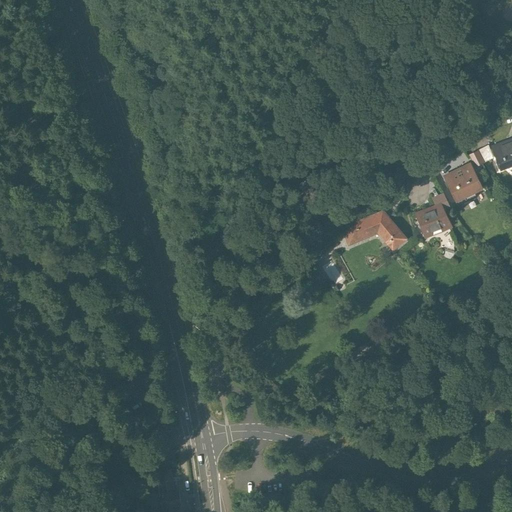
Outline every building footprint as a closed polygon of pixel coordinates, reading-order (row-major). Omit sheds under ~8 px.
[(511,139),(498,144),(505,168),(511,165),(511,139)] [(499,156),(494,143),(475,153),(480,164),(499,156)] [(475,162),(450,174),(461,199),(487,187),(475,162)] [(438,197),(441,204),(446,202),(449,207),(454,205),(449,193),(438,197)] [(441,204),(421,213),(431,236),(456,225),(449,207),(446,202),(441,204)] [(397,249),(411,238),(388,210),(348,226),(354,243),(384,231),(397,249)] [(389,358),(379,345),(374,349),(378,356),(367,364),(371,370),(389,358)] [(171,473),(156,474),(158,492),(151,493),(153,511),(162,510),(162,511),(176,511),(176,508),(181,508),(180,494),(173,495),(171,473)]
